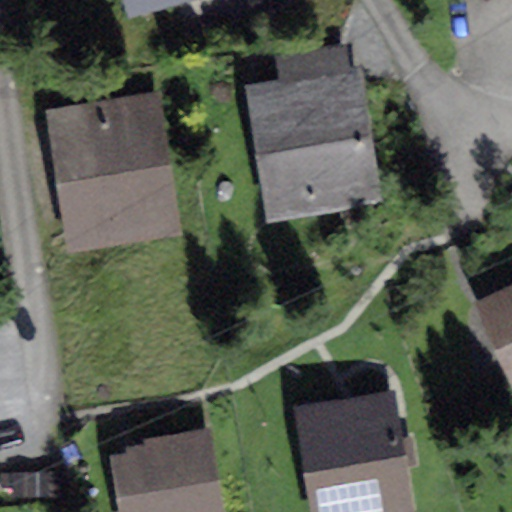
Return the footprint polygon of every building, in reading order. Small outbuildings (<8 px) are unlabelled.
[(258,49),(287,206),(361,192),(333,36),(258,49)] [(59,126),(77,229),(165,213),(147,111),(59,126)] [(511,305),(486,316),(511,378),(511,305)] [(309,416),(319,511),(403,511),(393,407),(309,416)] [(119,455),(126,511),(214,511),(206,444),(119,455)]
